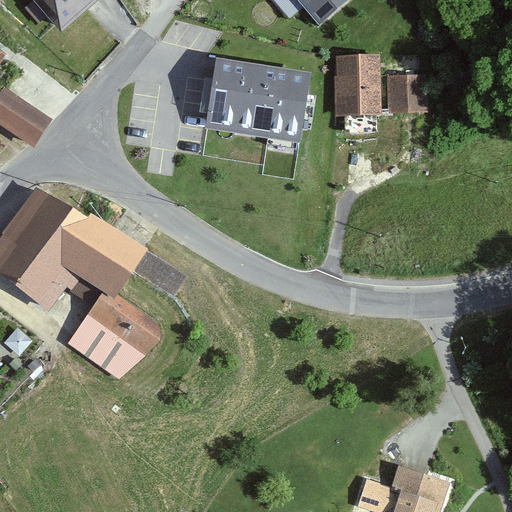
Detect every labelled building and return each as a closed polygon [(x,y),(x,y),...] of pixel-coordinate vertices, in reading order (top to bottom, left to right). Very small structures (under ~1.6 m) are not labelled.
[(33,0),(61,32),(97,0),(33,0)] [(295,0),(279,0),(289,13),(299,5),(295,0)] [(343,0),(302,0),(319,20),(343,0)] [(0,69),(9,53),(0,48),(0,69)] [(379,58),(340,58),(341,112),(379,111),(379,58)] [(309,76),(219,62),(209,124),(300,138),(309,76)] [(424,77),(391,78),(392,110),(425,109),(424,77)] [(2,90),(0,92),(0,129),(27,148),(46,121),(2,90)] [(35,180),(0,231),(0,276),(55,314),(79,278),(114,301),(146,255),(35,180)] [(157,338),(97,303),(71,347),(131,382),(157,338)] [(439,511),(450,482),(398,463),(380,511),(439,511)]
